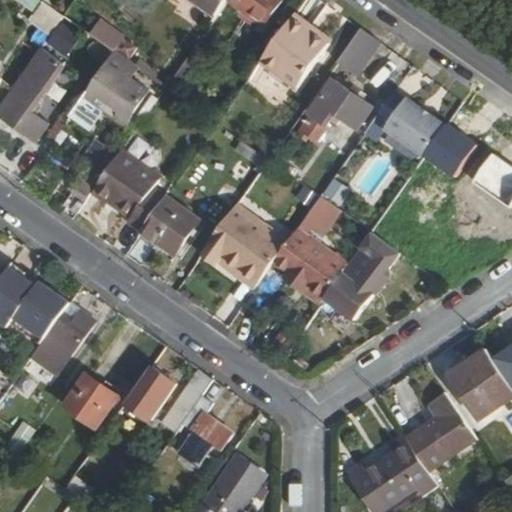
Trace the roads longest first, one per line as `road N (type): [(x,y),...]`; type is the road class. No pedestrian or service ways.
road 1 (residential): [(305,412),(0,197)]
road 2 (residential): [(511,274),(305,412)]
road 3 (tertiary): [(511,80),(396,0)]
